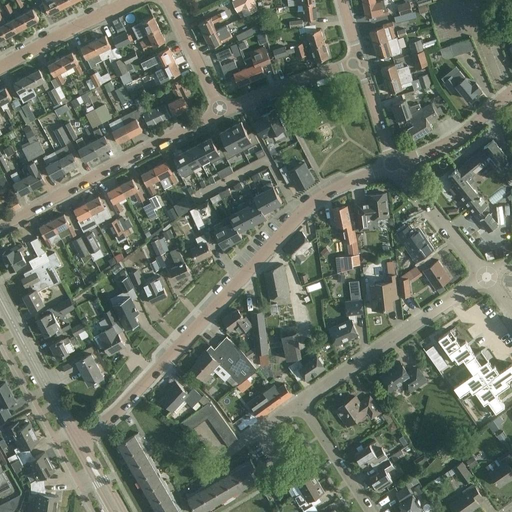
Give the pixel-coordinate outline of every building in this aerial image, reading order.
[(13,0),(19,8),(23,6),(20,0),(13,0)] [(42,0),(49,14),(60,8),(56,0),(42,0)] [(56,0),(60,8),(71,3),(69,0),(56,0)] [(255,0),(234,0),(233,1),(238,12),(242,10),(245,16),(258,9),(255,0)] [(379,0),(376,1),(364,3),(366,17),(378,14),(379,16),(388,14),(389,14),(387,8),(386,8),(384,0),(379,0)] [(413,12),(410,2),(398,5),(401,15),(413,12)] [(3,5),(8,14),(13,11),(8,3),(3,5)] [(315,3),(303,4),(305,20),(317,18),(315,3)] [(39,19),(34,11),(33,8),(22,14),(28,25),(39,19)] [(416,17),(415,11),(394,17),(396,22),(416,17)] [(7,37),(17,31),(11,20),(5,23),(0,13),(0,25),(0,26),(1,26),(7,37)] [(205,35),(216,29),(213,23),(223,18),(220,13),(210,18),(210,17),(199,23),(205,35)] [(17,31),(28,25),(22,14),(11,20),(17,31)] [(142,21),(132,26),(138,39),(148,34),(159,28),(153,16),(142,21)] [(120,17),(113,20),(118,32),(125,29),(120,17)] [(396,37),(393,28),(394,27),(392,22),(383,24),(383,26),(370,30),(374,44),(387,40),(396,37)] [(216,29),(205,35),(211,47),(222,42),(222,41),(232,36),(229,31),(226,25),(216,29)] [(232,31),(236,41),(237,42),(250,36),(249,35),(245,26),(232,31)] [(159,28),(148,34),(151,40),(149,41),(147,38),(140,42),(144,50),(154,45),(154,46),(165,40),(159,28)] [(406,34),(407,34),(405,28),(397,31),(399,37),(399,36),(406,34)] [(311,47),(325,43),(320,29),(307,33),(311,47)] [(118,48),(131,42),(126,32),(113,38),(118,48)] [(111,46),(110,44),(106,35),(93,41),(102,60),(109,57),(110,59),(115,56),(110,46),(111,46)] [(248,39),(252,49),(260,45),(256,36),(248,39)] [(387,40),(374,44),(378,57),(388,55),(391,54),(392,55),(402,52),(400,46),(397,37),(396,37),(387,40)] [(475,49),(471,38),(456,44),(460,55),(475,49)] [(424,50),(421,39),(409,43),(412,53),(424,50)] [(81,47),(85,56),(86,58),(87,58),(91,68),(97,65),(96,63),(102,60),(93,41),(81,47)] [(285,46),(273,50),(276,58),(276,59),(277,58),(297,52),(304,49),(302,43),(295,45),(295,47),(286,50),(285,46)] [(325,43),(311,47),(316,61),(329,57),(325,43)] [(148,58),(143,61),(145,66),(150,63),(160,59),(164,65),(175,60),(169,48),(160,52),(158,53),(148,58)] [(232,55),(229,48),(216,53),(219,60),(232,55)] [(306,56),(304,49),(297,52),(299,58),(306,56)] [(122,56),(126,64),(138,58),(134,50),(122,56)] [(424,50),(412,54),(416,68),(428,64),(424,50)] [(60,58),(69,75),(76,71),(78,75),(83,72),(78,63),(78,62),(77,60),(72,51),(60,58)] [(252,54),(253,56),(244,60),(247,68),(252,79),(265,74),(260,63),(261,62),(257,52),(252,54)] [(69,75),(60,58),(48,64),(54,75),(55,75),(60,85),(65,82),(63,78),(69,75)] [(120,75),(128,71),(122,58),(111,63),(118,76),(120,75)] [(175,60),(164,65),(167,72),(157,76),(159,82),(169,77),(181,72),(175,60)] [(234,60),(230,62),(221,66),(226,78),(235,75),(239,85),(252,79),(247,68),(239,71),(234,60)] [(385,80),(410,73),(409,66),(397,69),(395,64),(381,68),(385,80)] [(45,80),(44,78),(39,69),(27,76),(32,86),(39,83),(43,90),(48,87),(44,80),(45,80)] [(444,82),(445,83),(451,91),(457,87),(467,99),(477,92),(477,91),(480,88),(476,82),(472,85),(466,78),(465,78),(459,70),(444,82)] [(96,86),(102,83),(102,84),(105,83),(99,71),(96,73),(96,72),(90,75),(96,86)] [(128,71),(120,75),(124,84),(133,80),(128,71)] [(413,80),(411,73),(410,73),(385,80),(389,93),(403,89),(401,84),(413,80)] [(432,85),(429,74),(419,76),(422,88),(424,88),(429,86),(432,85)] [(27,76),(15,82),(20,91),(20,93),(21,92),(25,100),(30,97),(30,96),(36,92),(32,86),(27,76)] [(163,105),(168,117),(188,108),(183,96),(190,93),(184,78),(172,84),(174,88),(172,88),(177,99),(163,105)] [(111,81),(104,84),(108,92),(115,88),(111,81)] [(124,85),(115,89),(122,104),(131,99),(124,85)] [(143,85),(130,91),(133,98),(146,91),(143,85)] [(12,98),(10,96),(6,87),(0,90),(0,102),(1,104),(0,104),(8,119),(13,116),(5,101),(12,98)] [(65,97),(65,96),(60,87),(55,89),(63,104),(69,100),(68,98),(66,99),(65,97)] [(63,104),(55,89),(55,88),(48,91),(55,103),(59,101),(60,103),(54,107),(55,108),(63,104)] [(142,96),(134,99),(141,114),(148,111),(142,96)] [(76,98),(70,101),(74,108),(80,105),(76,98)] [(402,101),(392,104),(397,119),(402,131),(407,128),(413,139),(433,127),(430,122),(438,117),(433,108),(430,103),(422,108),(419,103),(408,107),(406,99),(402,101)] [(15,106),(13,107),(15,111),(20,108),(25,117),(25,118),(23,119),(25,122),(29,120),(20,103),(16,106),(15,106)] [(29,119),(35,116),(27,103),(22,106),(29,119)] [(105,103),(95,108),(102,122),(112,117),(105,103)] [(168,117),(163,105),(143,115),(148,126),(168,117)] [(102,122),(95,108),(94,109),(93,106),(86,109),(88,112),(86,113),(93,127),(102,122)] [(142,117),(137,108),(120,117),(130,137),(142,130),(137,120),(142,117)] [(262,119),(255,123),(262,137),(269,133),(270,136),(285,129),(274,109),(260,116),(262,119)] [(130,137),(120,117),(109,123),(113,130),(112,130),(119,143),(130,137)] [(62,125),(70,140),(77,136),(69,121),(62,125)] [(241,122),(231,127),(243,150),(253,145),(259,142),(253,131),(248,134),(241,122)] [(23,128),(28,138),(35,135),(29,125),(23,128)] [(54,130),(56,134),(61,144),(70,140),(62,125),(54,130)] [(111,147),(106,138),(104,134),(103,135),(99,127),(93,130),(97,138),(91,141),(98,154),(111,147)] [(231,127),(220,133),(227,145),(223,147),(229,158),(243,150),(231,127)] [(30,144),(36,156),(44,152),(38,139),(37,140),(35,136),(28,140),(30,144)] [(98,154),(91,141),(86,144),(82,137),(76,140),(80,147),(79,148),(85,160),(98,154)] [(211,137),(202,142),(211,160),(212,163),(225,156),(227,159),(229,158),(223,147),(217,149),(211,137)] [(448,176),(455,184),(450,189),(457,198),(459,196),(475,214),(487,205),(470,184),(475,181),(471,176),(489,161),(501,175),(511,167),(505,158),(507,157),(493,139),(484,147),(485,148),(480,153),(479,152),(462,165),(463,167),(459,170),(457,169),(456,170),(455,169),(454,170),(455,170),(448,176)] [(202,142),(192,147),(201,163),(202,165),(211,160),(202,142)] [(11,146),(14,152),(20,149),(17,143),(11,146)] [(30,144),(22,148),(28,160),(36,156),(30,144)] [(55,151),(66,171),(78,164),(72,152),(71,153),(67,145),(55,151)] [(273,145),(268,148),(271,154),(276,151),(273,145)] [(4,149),(8,156),(14,153),(10,146),(4,149)] [(192,147),(184,151),(192,167),(201,163),(192,147)] [(262,149),(256,152),(259,158),(265,155),(262,149)] [(46,165),(48,169),(53,177),(66,171),(55,151),(43,157),(47,165),(46,165)] [(184,151),(174,157),(180,167),(185,177),(195,171),(192,167),(184,151)] [(0,152),(0,164),(4,172),(10,169),(2,155),(0,152)] [(281,156),(274,159),(278,167),(285,164),(281,156)] [(178,181),(177,180),(173,171),(172,172),(166,161),(154,167),(159,179),(168,174),(172,183),(178,181)] [(26,176),(33,188),(45,181),(39,169),(38,170),(34,162),(22,168),(26,176)] [(297,190),(314,181),(304,162),(288,170),(285,165),(279,168),(287,183),(292,180),(297,190)] [(159,179),(154,167),(141,174),(147,185),(146,185),(151,195),(156,192),(151,183),(159,179)] [(14,183),(16,186),(20,195),(33,188),(26,176),(21,179),(16,171),(11,174),(15,182),(14,183)] [(10,187),(8,183),(4,175),(0,177),(0,190),(0,191),(1,194),(3,196),(6,195),(7,193),(11,191),(9,187),(10,187)] [(145,199),(144,198),(139,189),(138,189),(133,178),(120,185),(126,196),(134,192),(139,202),(145,199)] [(271,182),(262,187),(272,207),(282,202),(277,194),(279,193),(276,188),(275,189),(271,182)] [(126,196),(120,185),(108,191),(113,202),(112,203),(118,213),(123,210),(118,200),(126,196)] [(263,191),(255,196),(263,212),(272,207),(262,187),(261,187),(263,191)] [(370,206),(358,208),(360,230),(373,229),(371,218),(389,216),(386,192),(368,195),(369,201),(370,206)] [(149,198),(155,209),(161,206),(156,195),(149,198)] [(87,202),(92,214),(101,209),(106,219),(111,217),(106,206),(105,207),(99,196),(87,202)] [(257,201),(249,205),(257,221),(266,216),(263,212),(255,196),(257,201)] [(173,204),(178,214),(191,207),(186,197),(173,204)] [(206,202),(201,204),(204,211),(211,208),(208,201),(206,202)] [(247,201),(237,206),(248,226),(257,221),(249,205),(247,201)] [(79,220),(83,229),(84,231),(89,228),(84,218),(92,214),(87,202),(74,209),(80,220),(79,220)] [(143,206),(150,220),(157,216),(150,202),(143,206)] [(239,211),(231,215),(239,230),(248,226),(237,206),(239,211)] [(347,206),(333,208),(335,218),(336,226),(342,225),(346,242),(347,242),(350,241),(352,255),(349,255),(344,256),(336,257),(338,273),(354,268),(354,265),(360,264),(360,261),(360,260),(359,254),(356,240),(354,230),(352,230),(347,206)] [(173,207),(167,210),(172,220),(178,216),(173,207)] [(199,229),(200,228),(206,226),(197,207),(190,210),(199,229)] [(489,232),(498,224),(489,213),(480,221),(489,232)] [(52,220),(61,238),(69,234),(71,237),(76,235),(71,224),(70,225),(64,214),(52,220)] [(233,221),(225,225),(233,241),(242,237),(239,230),(231,215),(230,215),(233,221)] [(117,218),(108,223),(115,237),(123,232),(125,236),(131,233),(128,228),(124,220),(122,217),(117,219),(117,218)] [(44,238),(49,247),(49,249),(55,246),(53,242),(61,238),(52,220),(39,227),(45,238),(44,238)] [(223,221),(213,226),(219,237),(223,246),(233,241),(225,225),(223,221)] [(408,226),(400,231),(397,233),(402,241),(406,239),(419,258),(433,249),(419,229),(413,233),(408,226)] [(163,233),(166,240),(174,237),(171,229),(163,233)] [(92,232),(83,237),(90,252),(91,254),(101,248),(92,232)] [(313,243),(302,232),(285,249),(300,264),(306,258),(302,253),(313,243)] [(207,242),(203,234),(196,238),(199,245),(192,248),(197,260),(211,253),(206,242),(207,242)] [(73,240),(81,257),(90,252),(83,237),(82,238),(82,236),(73,240)] [(159,238),(151,242),(157,255),(169,250),(163,237),(159,239),(159,238)] [(29,260),(33,268),(49,259),(48,256),(38,238),(31,241),(38,256),(29,260)] [(20,250),(23,248),(21,243),(6,252),(7,253),(3,255),(11,271),(26,263),(20,250)] [(326,247),(320,252),(325,257),(331,252),(326,247)] [(170,268),(171,271),(175,280),(190,273),(185,262),(184,262),(177,248),(170,251),(176,265),(170,268)] [(48,256),(49,259),(54,267),(61,263),(55,252),(48,256)] [(108,260),(111,266),(117,262),(114,256),(108,260)] [(417,265),(398,278),(399,279),(401,296),(411,295),(409,279),(411,279),(412,278),(421,272),(424,270),(425,272),(436,287),(442,283),(450,277),(438,260),(433,263),(430,258),(418,266),(417,265)] [(49,259),(33,268),(24,273),(26,277),(23,279),(22,279),(26,287),(27,287),(27,286),(28,286),(31,292),(24,296),(32,310),(44,303),(38,291),(49,285),(50,287),(61,281),(54,267),(49,259)] [(156,261),(149,265),(145,266),(147,273),(152,271),(154,275),(161,272),(156,261)] [(387,262),(389,275),(389,281),(376,283),(376,285),(370,286),(373,309),(393,307),(391,291),(396,291),(397,297),(398,297),(397,287),(394,261),(387,262)] [(120,263),(111,269),(115,274),(124,267),(120,263)] [(288,284),(286,276),(283,264),(264,271),(269,298),(289,296),(288,284)] [(138,270),(130,273),(135,284),(142,280),(138,270)] [(337,282),(344,283),(345,275),(338,274),(337,282)] [(128,275),(118,281),(123,291),(124,292),(128,290),(133,287),(134,287),(128,275)] [(165,285),(161,276),(143,284),(152,303),(160,300),(160,299),(167,295),(163,286),(165,285)] [(319,282),(306,287),(308,292),(321,287),(319,282)] [(131,295),(112,304),(125,329),(139,322),(136,315),(140,313),(131,295)] [(70,298),(59,303),(64,313),(75,307),(70,298)] [(347,314),(349,314),(349,320),(329,328),(337,345),(347,340),(346,339),(358,334),(353,324),(357,322),(356,313),(363,313),(362,299),(346,301),(347,314)] [(269,305),(271,314),(278,313),(276,303),(269,305)] [(109,325),(117,321),(111,309),(104,313),(109,325)] [(224,320),(230,328),(231,329),(234,326),(240,334),(251,325),(245,317),(244,318),(237,309),(224,320)] [(58,335),(63,332),(57,320),(53,311),(47,314),(37,319),(45,335),(55,330),(58,335)] [(251,313),(255,346),(251,349),(245,353),(249,358),(256,353),(256,354),(259,353),(261,366),(269,365),(263,311),(251,313)] [(86,329),(83,322),(71,328),(75,335),(86,329)] [(102,348),(106,346),(109,353),(117,349),(116,348),(124,343),(118,333),(117,333),(113,326),(94,336),(100,348),(102,348)] [(454,386),(460,395),(463,399),(475,390),(492,414),(504,405),(495,392),(503,387),(503,388),(511,381),(511,363),(500,372),(495,365),(493,366),(481,350),(475,354),(465,341),(461,344),(450,330),(439,338),(456,363),(463,358),(470,368),(474,365),(477,370),(454,386)] [(301,356),(296,332),(282,335),(288,359),(301,356)] [(221,365),(224,368),(220,374),(235,387),(237,386),(237,385),(247,378),(257,370),(242,351),(233,342),(226,336),(214,349),(210,345),(200,356),(202,357),(191,368),(206,382),(221,365)] [(62,338),(59,340),(50,345),(58,359),(75,349),(68,337),(63,339),(62,338)] [(77,359),(72,361),(64,366),(67,373),(80,366),(86,376),(84,377),(87,383),(88,382),(89,383),(95,380),(95,381),(97,379),(103,376),(92,354),(78,361),(77,359)] [(307,379),(325,367),(322,363),(323,362),(320,357),(318,358),(317,356),(300,368),(307,379)] [(292,371),(297,368),(300,366),(296,361),(288,366),(292,371)] [(428,379),(425,375),(419,367),(410,374),(400,361),(381,376),(392,391),(404,382),(411,392),(428,379)] [(251,383),(247,378),(237,385),(237,386),(241,391),(251,383)] [(0,419),(10,414),(5,405),(15,400),(5,382),(0,384),(0,419)] [(162,400),(169,407),(173,410),(184,398),(193,407),(199,400),(204,405),(210,401),(203,394),(202,396),(193,388),(188,393),(176,382),(171,388),(172,389),(162,400)] [(274,384),(267,388),(265,390),(276,406),(292,394),(285,383),(277,389),(274,384)] [(260,417),(276,406),(265,390),(259,394),(263,399),(252,407),(260,417)] [(361,403),(356,396),(336,410),(347,426),(347,425),(347,424),(367,410),(372,418),(381,411),(370,395),(370,396),(370,397),(361,403)] [(210,401),(204,405),(195,412),(202,421),(208,418),(217,411),(210,401)] [(217,411),(208,418),(211,423),(221,416),(217,411)] [(388,411),(382,414),(389,423),(394,420),(388,411)] [(190,415),(197,425),(202,421),(195,412),(190,415)] [(185,419),(192,429),(197,425),(190,415),(185,419)] [(500,425),(504,422),(500,415),(488,424),(493,433),(502,427),(500,425)] [(221,416),(211,423),(215,427),(224,420),(221,416)] [(179,423),(187,433),(192,429),(185,419),(179,423)] [(224,420),(215,427),(218,432),(228,425),(224,420)] [(393,421),(386,426),(390,433),(397,428),(393,421)] [(15,423),(6,428),(3,429),(6,435),(10,433),(15,442),(34,432),(29,422),(17,428),(15,423)] [(228,425),(218,432),(221,437),(231,430),(228,425)] [(225,442),(235,435),(231,430),(221,437),(225,442)] [(14,449),(16,453),(19,459),(30,453),(28,447),(39,441),(34,432),(15,442),(18,447),(14,449)] [(125,456),(144,445),(137,434),(139,433),(138,432),(118,444),(125,456)] [(503,432),(498,436),(501,439),(503,438),(505,441),(508,439),(503,432)] [(228,447),(238,439),(235,435),(225,442),(228,447)] [(399,438),(404,445),(408,442),(403,435),(399,438)] [(369,444),(363,448),(355,454),(363,465),(373,459),(377,465),(388,457),(382,448),(375,453),(369,444)] [(144,445),(125,456),(132,467),(150,457),(144,445)] [(395,461),(405,454),(401,449),(391,456),(395,461)] [(30,453),(19,459),(22,465),(26,462),(31,471),(50,461),(45,452),(33,458),(30,453)] [(490,473),(497,482),(499,486),(511,476),(511,468),(511,456),(510,454),(501,461),(503,464),(490,473)] [(150,457),(132,467),(138,479),(157,468),(150,457)] [(388,457),(377,465),(380,470),(370,477),(378,489),(392,480),(387,473),(394,468),(388,457)] [(473,457),(467,461),(472,467),(478,464),(473,457)] [(234,468),(244,487),(256,480),(251,471),(256,468),(250,458),(234,468)] [(50,461),(31,471),(36,480),(30,483),(30,487),(44,485),(43,477),(55,471),(50,461)] [(453,468),(465,484),(474,478),(462,461),(453,468)] [(157,468),(138,479),(145,491),(164,480),(157,468)] [(244,487),(234,468),(222,475),(233,494),(244,487)] [(291,489),(292,488),(297,496),(319,483),(314,474),(301,482),(298,476),(287,482),(291,489)] [(210,482),(221,500),(233,494),(222,475),(210,482)] [(0,492),(9,487),(4,477),(0,478),(0,492)] [(152,502),(171,492),(164,480),(145,491),(152,502)] [(221,500),(210,482),(199,488),(210,507),(221,500)] [(297,496),(295,498),(300,506),(301,505),(304,511),(314,505),(311,500),(324,492),(319,483),(297,496)] [(414,488),(418,495),(423,491),(419,484),(414,488)] [(44,485),(30,487),(31,493),(37,494),(36,503),(57,506),(58,496),(45,494),(44,485)] [(446,499),(450,505),(455,511),(469,511),(479,505),(476,501),(482,497),(473,485),(463,492),(465,494),(457,500),(453,494),(446,499)] [(407,486),(404,488),(396,493),(400,499),(402,498),(404,501),(398,504),(402,510),(400,511),(423,511),(419,505),(421,504),(418,499),(416,501),(407,486)] [(201,511),(210,507),(199,488),(187,495),(186,494),(196,511),(201,511)] [(171,492),(152,502),(157,511),(162,511),(177,503),(171,492)] [(55,511),(57,506),(36,503),(34,511),(55,511)] [(182,511),(177,503),(162,511),(182,511)]
